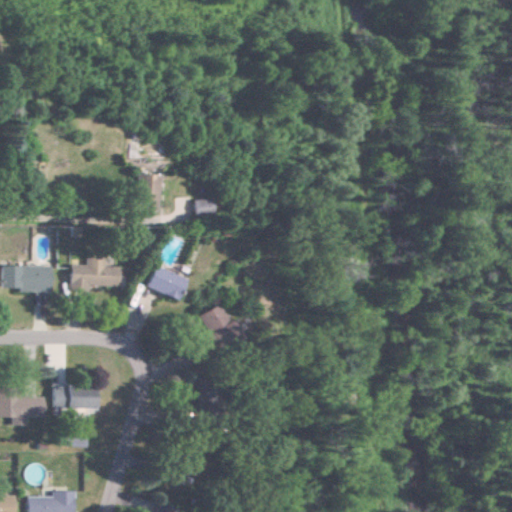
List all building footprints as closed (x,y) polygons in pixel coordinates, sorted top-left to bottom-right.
[(150,212),(151,175),(130,174),(128,211),(150,212)] [(206,216),(205,199),(186,200),(187,217),(206,216)] [(66,264),(65,291),(84,292),(84,285),(114,286),(114,266),(96,266),(96,257),(81,257),(80,265),(66,264)] [(0,289),(47,291),(47,267),(0,266),(0,289)] [(139,287),(172,301),(180,280),(148,267),(139,287)] [(233,334),(216,304),(194,316),(211,346),(233,334)] [(0,415),(40,416),(40,397),(15,397),(15,387),(0,386),(0,415)] [(50,387),(50,407),(92,407),(92,387),(50,387)] [(46,496),(22,497),(22,511),(68,511),(68,490),(46,491),(46,496)] [(0,511),(9,511),(10,495),(0,494),(0,511)]
